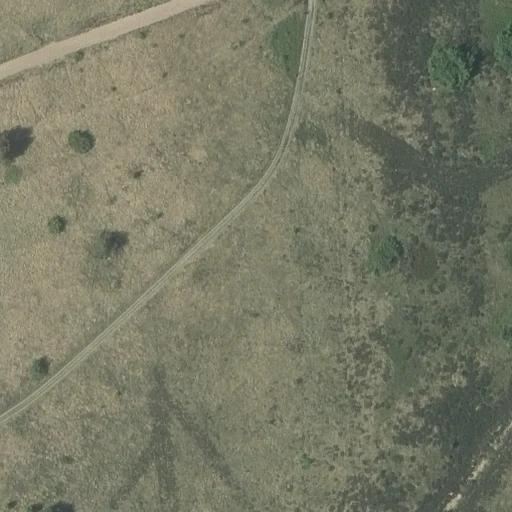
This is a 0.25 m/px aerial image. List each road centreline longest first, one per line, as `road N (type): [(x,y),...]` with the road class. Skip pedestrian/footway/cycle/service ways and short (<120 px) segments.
road 1 (track): [(0,419),(63,375),(271,174),(289,123),(310,0)]
road 2 (track): [(196,0),(0,73)]
